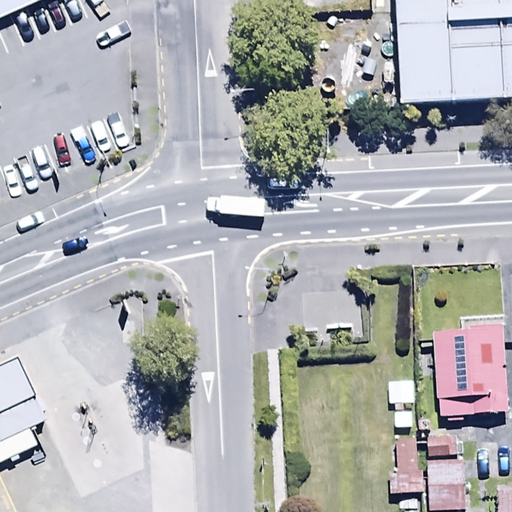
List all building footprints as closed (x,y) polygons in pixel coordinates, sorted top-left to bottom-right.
[(0,0),(0,31),(70,0),(0,0)] [(511,0),(394,0),(402,112),(511,104),(511,0)] [(503,416),(503,346),(503,328),(468,328),(468,333),(429,333),(429,367),(432,367),(432,401),(437,401),(437,420),(444,420),(444,423),(461,423),(461,416),(503,416)] [(0,444),(40,427),(12,364),(0,369),(0,444)] [(453,439),(425,440),(427,511),(460,511),(459,460),(454,460),(453,439)] [(388,474),(389,496),(421,494),(420,471),(413,471),(412,441),(395,442),(396,473),(388,474)] [(511,511),(511,484),(495,484),(494,511),(511,511)]
